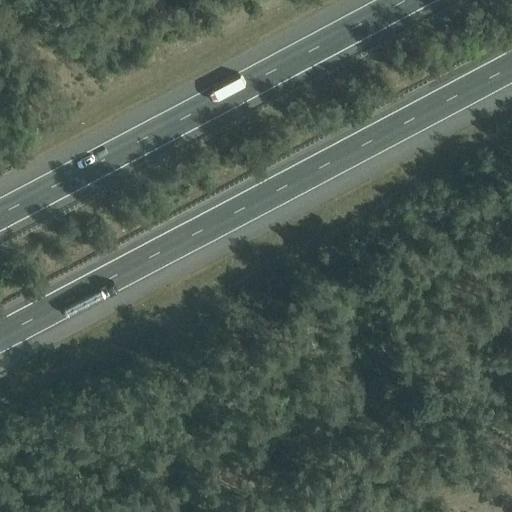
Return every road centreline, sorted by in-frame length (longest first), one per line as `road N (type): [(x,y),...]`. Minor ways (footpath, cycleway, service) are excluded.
road 1 (motorway): [(0,342),(511,72)]
road 2 (motorway): [(397,0),(0,213)]
